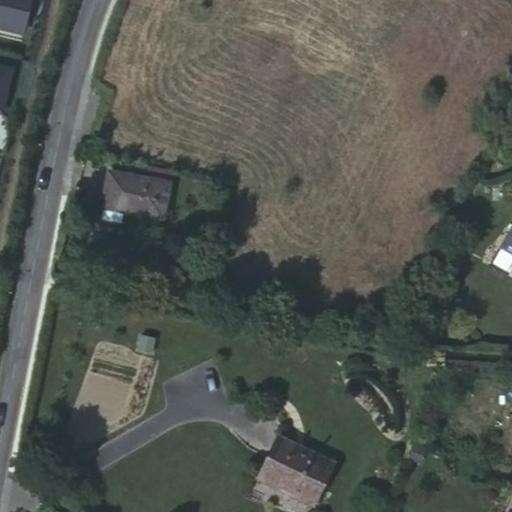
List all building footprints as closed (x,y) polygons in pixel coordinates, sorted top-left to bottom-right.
[(0,0),(0,31),(27,38),(34,0),(0,0)] [(14,66),(0,62),(0,114),(5,116),(14,66)] [(168,184),(107,173),(101,208),(162,219),(168,184)] [(288,450),(291,445),(278,439),(258,480),(312,505),(332,464),(299,448),(296,454),(288,450)] [(299,448),(291,445),(288,450),(296,454),(299,448)]
